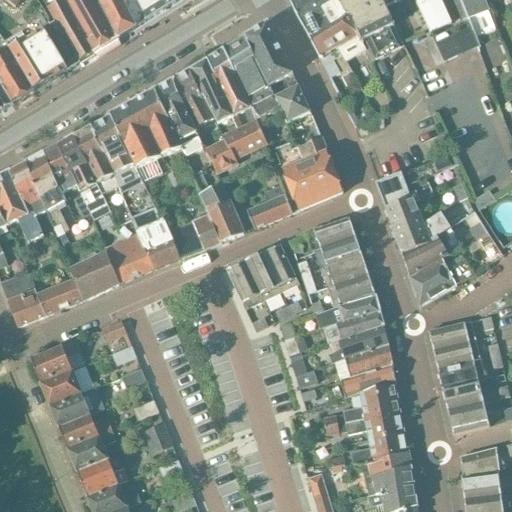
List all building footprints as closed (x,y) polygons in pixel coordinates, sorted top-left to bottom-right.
[(1,0),(15,10),(22,0),(1,0)] [(54,23),(79,65),(80,65),(94,57),(93,57),(119,42),(98,0),(41,0),(47,11),(54,23)] [(98,0),(119,42),(120,41),(120,40),(139,29),(138,29),(147,23),(148,25),(187,0),(98,0)] [(311,0),(298,0),(291,4),(329,82),(341,75),(332,58),(335,55),(311,8),(314,6),(311,0)] [(342,78),(352,73),(353,72),(348,64),(367,54),(363,46),(360,40),(338,0),(311,0),(314,6),(311,8),(335,55),(332,58),(341,75),(342,78)] [(367,54),(373,65),(404,48),(395,29),(396,28),(395,27),(386,9),(382,1),(381,0),(338,0),(360,40),(363,46),(367,54)] [(406,0),(381,0),(382,1),(386,9),(406,0)] [(414,0),(430,35),(452,25),(440,0),(414,0)] [(459,0),(468,21),(492,12),(486,0),(459,0)] [(52,45),(68,73),(79,65),(54,23),(49,26),(51,29),(52,29),(58,41),(52,45)] [(280,110),(288,126),(312,115),(299,89),(294,79),(269,26),(270,26),(244,39),(280,110)] [(8,50),(5,51),(34,93),(51,83),(68,73),(52,45),(58,41),(52,29),(51,29),(28,43),(27,43),(22,33),(4,43),(8,50)] [(434,40),(444,64),(480,49),(471,29),(449,39),(447,34),(434,40)] [(225,53),(257,122),(280,110),(244,39),(243,40),(244,42),(225,53),(224,53),(225,54),(225,53)] [(0,86),(12,107),(35,94),(34,93),(5,51),(0,54),(0,86)] [(257,122),(225,53),(225,54),(208,63),(208,64),(209,64),(232,118),(233,120),(233,121),(239,119),(245,116),(250,126),(257,122)] [(215,122),(218,127),(233,121),(233,120),(209,64),(208,64),(191,73),(215,122)] [(174,84),(197,132),(215,122),(191,73),(175,82),(176,83),(174,84)] [(347,89),(357,83),(352,73),(342,78),(341,79),(347,89)] [(156,94),(183,152),(185,151),(184,149),(201,141),(197,132),(174,84),(158,92),(158,93),(156,94)] [(0,115),(3,113),(13,108),(12,107),(0,86),(0,115)] [(130,159),(137,173),(183,152),(156,94),(109,119),(130,159)] [(354,126),(360,141),(384,130),(384,119),(375,115),(368,119),(362,123),(361,122),(358,124),(354,126)] [(115,177),(120,189),(123,194),(143,184),(137,173),(130,159),(109,119),(110,120),(92,130),(113,178),(115,177)] [(205,151),(217,178),(240,168),(237,163),(269,147),(257,122),(250,126),(243,129),(241,123),(235,125),(237,131),(223,138),(224,142),(205,151)] [(282,188),(292,216),(343,195),(327,154),(328,154),(322,140),(321,140),(316,127),(302,133),(301,131),(292,135),(298,150),(292,152),(290,146),(274,152),(280,167),(274,170),(281,188),(282,188)] [(98,186),(103,197),(120,189),(115,177),(113,178),(92,130),(75,139),(98,186)] [(78,189),(91,218),(94,224),(112,215),(103,197),(98,186),(75,139),(74,139),(58,148),(78,189)] [(70,193),(83,221),(91,218),(78,189),(58,148),(45,155),(44,156),(66,205),(66,204),(67,204),(63,197),(70,193)] [(455,155),(377,187),(386,211),(413,200),(409,188),(428,181),(460,168),(455,155)] [(61,227),(65,235),(70,232),(61,212),(68,209),(66,204),(66,205),(44,156),(27,165),(28,165),(27,166),(48,214),(47,214),(54,230),(61,227)] [(10,174),(33,222),(36,220),(47,214),(48,214),(27,166),(12,174),(12,173),(10,174)] [(18,223),(29,246),(45,239),(36,220),(33,222),(10,174),(9,174),(0,179),(0,210),(8,228),(8,229),(8,228),(18,223)] [(386,211),(396,239),(426,228),(425,226),(422,219),(432,216),(427,201),(435,198),(428,181),(409,188),(413,200),(386,211)] [(223,246),(244,237),(226,194),(222,187),(198,198),(208,214),(207,215),(222,246),(223,246)] [(468,200),(462,187),(454,190),(459,203),(468,200)] [(265,206),(247,214),(254,231),(292,216),(282,188),(281,188),(266,195),(270,205),(265,206)] [(489,194),(476,202),(480,211),(495,202),(489,194)] [(134,224),(155,273),(181,262),(169,233),(163,221),(161,221),(160,218),(153,204),(143,208),(147,218),(134,224)] [(192,224),(205,253),(222,246),(207,215),(208,217),(192,224)] [(396,239),(403,258),(437,239),(451,230),(442,215),(425,226),(426,228),(396,239)] [(305,236),(312,256),(315,255),(315,254),(357,240),(350,221),(315,233),(305,236)] [(122,244),(105,251),(106,254),(121,287),(147,276),(155,273),(134,224),(133,223),(117,230),(122,244)] [(169,233),(181,262),(205,253),(192,224),(192,223),(169,233)] [(403,258),(403,259),(411,281),(442,262),(449,258),(462,250),(463,249),(451,230),(437,239),(403,258)] [(479,244),(493,265),(503,259),(490,238),(479,244)] [(315,254),(315,255),(321,273),(363,259),(357,240),(315,254)] [(299,241),(290,244),(295,257),(304,254),(299,241)] [(0,245),(0,272),(10,268),(0,245)] [(263,256),(282,296),(300,288),(281,248),(263,256)] [(74,282),(83,304),(84,304),(121,287),(106,254),(69,270),(74,282)] [(245,265),(264,304),(282,296),(263,256),(245,265)] [(411,281),(411,282),(416,295),(449,275),(465,265),(461,258),(445,268),(442,262),(411,281)] [(327,291),(369,277),(363,259),(321,273),(327,291)] [(302,279),(311,276),(307,263),(298,266),(302,279)] [(449,275),(416,295),(420,308),(418,309),(420,312),(422,311),(458,290),(457,287),(466,281),(475,276),(472,271),(467,263),(465,265),(449,275)] [(227,273),(246,313),(264,304),(245,265),(227,273)] [(0,285),(7,303),(35,292),(36,291),(28,274),(0,285)] [(311,276),(302,279),(308,297),(317,294),(311,276)] [(311,307),(315,318),(338,309),(376,299),(376,298),(375,298),(374,296),(375,296),(369,277),(327,291),(334,310),(324,314),(320,303),(311,307)] [(47,319),(62,313),(70,310),(84,305),(84,304),(83,304),(74,282),(38,296),(37,297),(47,319)] [(7,304),(19,331),(47,319),(37,297),(38,296),(36,291),(35,292),(7,303),(7,304)] [(315,318),(320,333),(323,332),(322,331),(343,325),(381,314),(376,299),(338,309),(315,318)] [(287,309),(292,319),(303,313),(298,304),(287,309)] [(292,319),(287,309),(276,314),(280,324),(292,319)] [(322,331),(323,332),(327,347),(329,346),(329,347),(385,329),(380,315),(381,315),(381,314),(343,325),(322,331)] [(494,331),(492,319),(482,321),(485,333),(494,331)] [(269,329),(265,320),(252,326),(257,335),(269,329)] [(122,324),(101,333),(107,346),(127,338),(122,324)] [(429,334),(434,354),(476,344),(472,324),(429,334)] [(280,329),(285,343),(295,340),(295,339),(291,326),(280,329)] [(328,357),(332,367),(334,366),(345,362),(389,348),(386,330),(385,329),(329,347),(332,356),(328,357)] [(285,343),(289,359),(308,353),(303,337),(295,339),(295,340),(285,343)] [(31,361),(41,386),(73,373),(68,360),(81,354),(76,343),(31,361)] [(438,373),(481,363),(476,344),(434,354),(438,373)] [(491,360),(501,358),(498,345),(488,348),(491,360)] [(393,367),(389,348),(345,362),(349,383),(342,384),(345,402),(360,397),(359,396),(394,386),(393,385),(397,385),(393,368),(393,367)] [(132,349),(112,357),(117,369),(137,361),(132,349)] [(501,358),(491,360),(494,371),(504,368),(501,358)] [(303,362),(292,366),(296,380),(307,376),(303,362)] [(438,373),(443,391),(479,383),(479,384),(486,382),(481,363),(438,373)] [(122,380),(127,392),(147,384),(142,372),(122,380)] [(41,386),(51,409),(82,396),(73,373),(41,386)] [(307,376),(296,380),(300,392),(318,386),(314,373),(307,376)] [(443,391),(448,415),(485,406),(479,384),(479,383),(443,391)] [(323,420),(324,430),(401,414),(401,411),(398,410),(397,405),(399,402),(398,398),(396,396),(394,386),(359,396),(360,397),(362,410),(343,413),(344,417),(337,418),(337,417),(323,420)] [(498,390),(501,402),(510,399),(507,388),(498,390)] [(82,396),(51,409),(59,431),(91,418),(104,413),(95,391),(82,396)] [(303,403),(304,404),(316,400),(313,392),(301,396),(303,403)] [(139,424),(159,415),(154,403),(134,411),(139,424)] [(485,406),(448,415),(454,439),(490,430),(485,406)] [(511,423),(511,409),(503,411),(506,424),(511,423)] [(400,419),(402,416),(401,414),(324,430),(325,430),(326,430),(327,439),(347,435),(348,438),(367,434),(368,442),(403,435),(403,434),(405,432),(404,427),(402,426),(400,419)] [(59,431),(68,452),(113,434),(109,423),(99,427),(99,428),(95,430),(91,418),(59,431)] [(148,446),(169,438),(165,426),(143,435),(148,446)] [(68,452),(77,475),(110,462),(104,448),(117,443),(113,434),(68,452)] [(331,461),(332,471),(342,470),(361,468),(373,466),(409,455),(409,454),(407,454),(403,435),(368,442),(370,451),(351,455),(351,459),(331,461)] [(169,438),(148,446),(153,458),(174,450),(169,438)] [(463,479),(499,475),(499,476),(500,475),(497,450),(461,460),(463,479)] [(361,468),(369,499),(375,497),(375,498),(415,493),(413,472),(409,455),(373,466),(361,468)] [(77,475),(87,500),(120,487),(120,486),(129,483),(124,470),(114,475),(109,463),(110,462),(77,475)] [(184,475),(179,463),(159,471),(164,483),(184,475)] [(462,479),(465,504),(502,499),(499,476),(499,475),(463,479),(462,479)] [(322,476),(307,480),(317,511),(332,511),(322,476)] [(87,500),(92,511),(125,511),(129,511),(128,510),(129,510),(142,505),(138,496),(126,500),(120,487),(87,500)] [(383,507),(383,511),(412,511),(417,511),(415,493),(375,498),(375,497),(369,499),(367,500),(370,510),(383,507)] [(187,511),(197,508),(192,496),(172,504),(175,511),(187,511)] [(466,511),(504,511),(502,499),(465,504),(466,511)]
